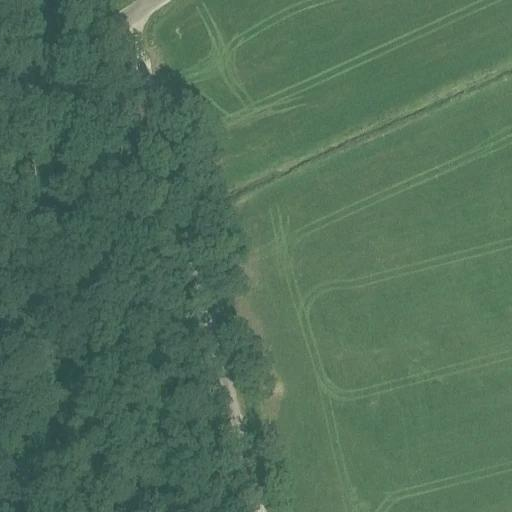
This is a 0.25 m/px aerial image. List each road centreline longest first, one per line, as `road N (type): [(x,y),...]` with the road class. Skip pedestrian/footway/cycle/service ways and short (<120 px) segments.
road 1 (track): [(266,511),(125,18)]
road 2 (unclassified): [(0,99),(153,0)]
